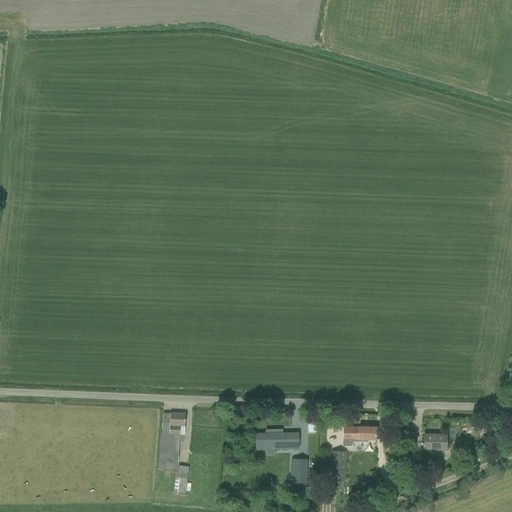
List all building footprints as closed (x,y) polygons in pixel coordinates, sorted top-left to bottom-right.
[(161,434),(157,470),(160,471),(160,472),(165,472),(165,471),(175,471),(172,494),(184,496),(184,492),(189,493),(191,484),(186,483),(188,467),(178,465),(179,442),(182,442),(184,437),(185,414),(163,413),(162,434),(161,434)] [(376,441),(377,428),(343,428),(342,447),(352,447),(352,443),(368,443),(368,441),(376,441)] [(298,447),(298,433),(254,434),(255,448),(298,447)] [(402,435),(402,460),(402,467),(415,467),(415,460),(415,435),(402,435)] [(422,444),(422,446),(422,450),(445,450),(446,436),(423,435),(423,444),(422,444)] [(344,482),(345,452),(331,452),(330,482),(344,482)] [(306,484),(306,462),(292,461),(291,483),(306,484)]
